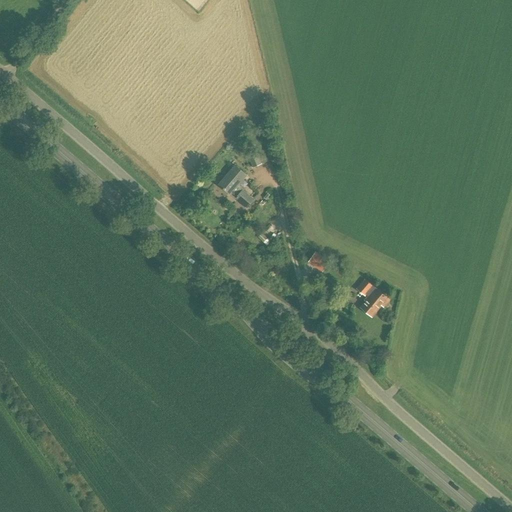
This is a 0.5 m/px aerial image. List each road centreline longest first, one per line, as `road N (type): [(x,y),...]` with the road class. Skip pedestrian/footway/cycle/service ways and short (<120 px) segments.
road 1 (unclassified): [(511,509),(351,363),(235,276),(0,73)]
road 2 (primary): [(473,511),(0,106)]
